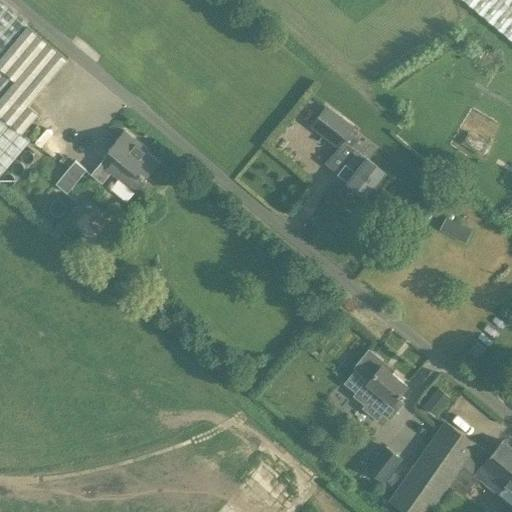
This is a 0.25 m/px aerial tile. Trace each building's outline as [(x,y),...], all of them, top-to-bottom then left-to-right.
[(25,26),(27,23),(0,0),(0,175),(29,140),(20,133),(36,114),(26,106),(65,59),(25,26)] [(511,0),(461,0),(469,6),(511,42),(511,0)] [(346,183),(365,198),(385,172),(368,159),(377,148),(324,107),(310,125),(338,147),(324,163),(336,174),(335,175),(346,183)] [(110,150),(90,173),(101,183),(112,171),(135,191),(146,179),(144,177),(157,162),(143,151),(146,148),(124,129),(108,148),(110,150)] [(85,170),(74,160),(55,184),(67,193),(85,170)] [(396,398),(406,386),(382,365),(384,363),(368,350),(354,367),(356,369),(345,382),(356,392),(354,395),(365,404),(363,407),(376,419),(381,412),(389,418),(402,403),(396,398)] [(437,389),(423,406),(434,415),(448,398),(437,389)] [(461,496),(475,477),(496,495),(503,485),(511,492),(511,450),(500,441),(488,455),(443,423),(387,500),(403,511),(426,511),(446,485),(461,496)] [(381,481),(399,459),(383,446),(366,469),(381,481)]
